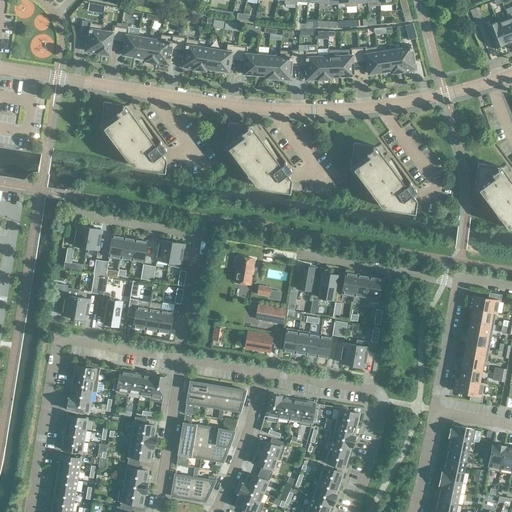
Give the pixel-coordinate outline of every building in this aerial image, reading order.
[(408,8),(402,10),(405,22),(412,20),(408,8)] [(481,20),(476,8),(470,11),(475,23),(481,20)] [(508,43),(511,41),(511,29),(507,15),(506,15),(507,19),(497,23),(505,44),(506,44),(505,42),(508,41),(508,43)] [(220,20),(218,31),(229,33),(230,31),(237,32),(238,23),(220,20)] [(98,53),(102,25),(91,23),(83,21),(81,35),(88,37),(86,51),(97,53),(98,53)] [(505,44),(497,23),(486,27),(489,34),(487,35),(489,41),(491,41),(494,48),(505,44)] [(406,26),(407,32),(409,40),(416,38),(413,24),(406,26)] [(102,25),(98,53),(109,55),(112,41),(118,42),(121,27),(113,26),(112,31),(102,29),(103,25),(102,25)] [(121,27),(118,42),(125,43),(123,55),(127,55),(127,57),(134,58),(134,57),(135,57),(138,35),(127,33),(128,29),(121,27)] [(138,35),(135,57),(139,57),(138,59),(145,60),(145,61),(146,61),(150,37),(138,35)] [(150,37),(146,61),(157,63),(161,35),(160,39),(150,37)] [(161,35),(157,63),(169,64),(171,50),(178,51),(180,37),(173,36),(173,37),(161,35)] [(194,69),(198,41),(187,39),(187,38),(180,37),(178,51),(184,52),(182,67),(193,68),(193,69),(194,69)] [(198,41),(194,69),(205,71),(209,47),(198,45),(199,41),(198,41)] [(238,61),(239,47),(228,45),(227,50),(220,49),(217,70),(217,72),(224,73),(224,71),(228,72),(230,60),(238,61)] [(400,47),(403,71),(404,71),(415,69),(412,46),(400,47)] [(217,70),(220,49),(209,47),(205,71),(206,70),(212,71),(213,69),(217,70)] [(239,47),(238,61),(245,62),(244,74),(248,74),(248,76),(255,76),(256,75),(257,53),(246,52),(246,48),(239,47)] [(381,72),(377,47),(366,48),(365,48),(358,48),(360,63),(367,62),(369,74),(373,73),(373,75),(381,74),(380,72),(381,72)] [(377,47),(381,72),(384,72),(385,73),(392,72),(392,73),(389,49),(378,51),(377,47)] [(389,49),(392,73),(403,71),(400,47),(389,49)] [(340,50),(341,76),(341,78),(349,77),(348,76),(353,76),(352,63),(360,63),(358,48),(340,50)] [(341,76),(340,50),(339,50),(340,54),(329,55),(330,79),(330,78),(337,78),(337,76),(341,76)] [(269,54),(267,78),(278,79),(280,51),(280,55),(269,54)] [(280,51),(278,79),(279,79),(290,79),(291,65),(299,65),(299,51),(292,51),(280,51)] [(299,51),(299,65),(306,65),(306,80),(318,79),(318,80),(317,51),(306,52),(306,51),(299,51)] [(317,51),(318,80),(330,79),(329,55),(318,55),(318,51),(317,51)] [(257,53),(256,75),(260,75),(260,77),(267,77),(267,78),(269,54),(257,53)] [(126,159),(131,165),(132,167),(165,172),(165,170),(167,160),(162,154),(167,150),(160,142),(156,145),(138,121),(127,106),(104,102),(99,128),(123,161),(126,159)] [(281,166),(252,126),(229,123),(224,149),(248,181),(251,179),(257,187),(290,193),(290,191),(292,180),(287,174),(292,171),(285,162),(281,166)] [(378,148),(377,147),(354,143),(349,169),(373,202),(376,200),(382,208),(415,213),(417,201),(412,195),(417,191),(410,183),(406,186),(378,148)] [(511,181),(501,168),(479,164),(474,190),(498,222),(501,220),(507,229),(511,229),(511,181)] [(86,248),(90,226),(89,226),(89,228),(77,226),(74,246),(86,248)] [(98,250),(102,230),(90,228),(90,226),(86,248),(98,250)] [(121,260),(124,238),(112,236),(108,258),(121,260)] [(132,260),(135,240),(124,238),(121,260),(121,258),(132,260)] [(144,262),(147,242),(135,240),(132,260),(144,262)] [(169,262),(172,241),(172,240),(172,242),(160,240),(156,260),(169,262)] [(180,268),(184,244),(172,242),(173,241),(172,241),(169,262),(168,266),(180,268)] [(71,263),(74,249),(67,247),(65,262),(71,263)] [(250,285),(255,259),(239,257),(239,259),(236,258),(235,267),(238,267),(235,282),(250,285)] [(100,275),(102,261),(96,260),(93,274),(94,274),(100,275)] [(107,269),(108,262),(102,261),(100,275),(100,276),(106,276),(107,269)] [(147,280),(149,266),(143,264),(141,279),(147,280)] [(297,289),(312,291),(316,268),(301,265),(297,289)] [(153,281),(156,267),(149,266),(147,280),(153,281)] [(117,278),(118,275),(119,271),(107,269),(106,276),(117,278)] [(184,286),(186,272),(180,271),(178,285),(184,286)] [(337,275),(323,273),(319,298),(332,300),(337,275)] [(353,302),(358,275),(346,273),(342,295),(353,297),(353,302)] [(100,275),(94,274),(92,289),(98,290),(100,276),(100,275)] [(370,277),(358,275),(353,302),(365,304),(370,277)] [(378,301),(382,279),(370,277),(365,304),(366,299),(378,301)] [(134,297),(136,281),(128,280),(127,296),(134,297)] [(269,296),(270,288),(259,286),(258,294),(269,296)] [(181,304),(183,289),(177,288),(174,303),(181,304)] [(123,314),(125,304),(121,304),(122,301),(109,299),(110,294),(100,292),(97,312),(106,313),(104,324),(118,326),(120,314),(123,314)] [(496,313),(498,301),(501,301),(502,295),(489,293),(488,299),(471,296),(469,308),(472,309),(473,309),(496,313)] [(66,295),(62,315),(74,317),(74,319),(78,297),(66,295)] [(78,297),(74,319),(75,319),(75,317),(87,319),(90,299),(78,297)] [(133,327),(146,329),(150,302),(149,306),(138,305),(138,300),(130,298),(127,316),(135,317),(133,327)] [(319,300),(312,299),(310,314),(316,315),(319,300)] [(157,331),(162,304),(150,302),(146,329),(157,331)] [(339,318),(341,304),(335,303),(333,317),(339,318)] [(170,333),(173,311),(162,309),(162,304),(157,331),(170,333)] [(258,305),(256,319),(283,323),(285,310),(258,305)] [(380,325),(383,310),(376,309),(374,324),(380,325)] [(494,325),(496,313),(473,309),(472,309),(470,320),(494,325)] [(491,337),(494,325),(470,320),(468,332),(491,337)] [(338,336),(341,322),(335,321),(332,335),(338,336)] [(345,337),(347,323),(341,322),(338,336),(345,337)] [(377,343),(380,328),(373,327),(371,342),(377,343)] [(295,352),(299,330),(286,328),(283,350),(295,352)] [(306,354),(309,332),(299,330),(295,352),(306,354)] [(269,351),(272,336),(248,332),(246,347),(269,351)] [(316,356),(320,336),(309,334),(310,332),(309,332),(306,354),(316,356)] [(489,348),(491,337),(468,332),(466,344),(489,348)] [(329,358),(332,338),(320,336),(316,356),(329,358)] [(365,367),(369,342),(357,340),(356,345),(352,366),(353,366),(353,365),(365,367)] [(352,366),(356,345),(344,343),(340,363),(352,365),(352,366)] [(487,360),(489,348),(466,344),(464,356),(483,359),(483,360),(487,360)] [(481,371),(483,360),(483,359),(464,356),(462,368),(481,371)] [(97,381),(99,368),(87,366),(87,368),(76,366),(74,378),(97,381)] [(479,383),(481,371),(462,368),(459,379),(479,383)] [(128,396),(132,373),(120,371),(116,394),(128,396)] [(140,395),(143,375),(132,373),(128,396),(129,393),(140,395)] [(150,400),(154,375),(154,377),(143,375),(140,395),(151,396),(150,400)] [(162,402),(166,377),(154,375),(150,400),(162,402)] [(72,388),(92,391),(97,392),(98,382),(97,381),(74,378),(72,388)] [(480,396),(483,383),(479,383),(459,379),(456,378),(453,391),(470,394),(469,401),(482,403),(483,396),(480,396)] [(204,406),(208,384),(190,381),(187,403),(204,406)] [(204,406),(222,409),(226,387),(208,384),(204,406)] [(222,409),(240,412),(243,401),(244,397),(246,390),(226,387),(222,409)] [(90,402),(92,391),(72,388),(70,398),(69,398),(69,399),(90,402)] [(278,417),(281,396),(270,395),(266,416),(278,417)] [(289,419),(292,400),(281,398),(281,396),(278,417),(289,419)] [(88,413),(90,402),(69,399),(67,410),(88,413)] [(299,425),(303,401),(292,400),(289,419),(299,421),(299,425)] [(311,427),(315,403),(303,401),(299,425),(311,427)] [(356,425),(359,414),(348,411),(349,409),(340,407),(337,421),(356,425)] [(85,431),(87,419),(67,416),(65,427),(85,431)] [(154,437),(155,426),(146,424),(147,419),(135,417),(132,434),(155,438),(155,437),(154,437)] [(355,436),(354,436),(356,425),(337,421),(332,419),(330,429),(331,430),(355,436)] [(234,431),(235,429),(238,421),(237,421),(226,420),(225,430),(234,431)] [(205,443),(207,427),(183,423),(181,439),(205,443)] [(449,436),(473,441),(475,430),(470,429),(470,428),(461,426),(460,427),(453,426),(452,429),(451,429),(449,436)] [(83,441),(85,431),(65,427),(64,438),(83,441)] [(229,447),(231,442),(234,431),(225,430),(207,427),(205,443),(229,447)] [(352,447),(355,436),(331,430),(328,440),(352,447)] [(153,449),(155,438),(132,434),(130,445),(153,449)] [(448,447),(467,451),(469,441),(473,442),(473,441),(449,436),(449,437),(450,437),(448,447)] [(82,453),(83,441),(64,438),(62,450),(82,453)] [(257,451),(280,460),(286,443),(271,438),(270,443),(261,440),(257,451)] [(202,459),(205,443),(181,439),(178,455),(185,456),(202,459)] [(351,447),(352,447),(328,440),(328,441),(332,442),(329,451),(348,457),(351,447)] [(223,462),(226,455),(228,451),(229,447),(205,443),(202,459),(223,462)] [(150,460),(152,449),(153,449),(130,445),(128,462),(140,464),(140,459),(150,460)] [(499,472),(504,446),(497,445),(497,446),(492,445),(488,470),(499,472)] [(504,446),(499,472),(500,472),(501,468),(511,470),(511,466),(511,447),(510,447),(509,448),(504,447),(505,446),(504,446)] [(467,451),(448,447),(446,458),(465,462),(467,451)] [(280,460),(257,451),(253,463),(262,466),(260,471),(271,476),(277,459),(280,460)] [(325,462),(344,468),(348,457),(329,451),(325,462)] [(79,470),(81,459),(61,455),(59,466),(79,470)] [(83,455),(81,459),(93,463),(95,459),(83,455)] [(184,459),(185,456),(178,455),(176,465),(177,465),(186,466),(188,459),(184,459)] [(465,462),(446,458),(444,468),(463,472),(465,462)] [(146,482),(148,471),(139,469),(140,464),(128,462),(125,479),(147,483),(148,482),(146,482)] [(77,480),(79,470),(59,466),(57,477),(77,480)] [(339,484),(343,473),(324,466),(320,477),(339,484)] [(463,472),(444,468),(443,473),(442,472),(440,479),(461,483),(463,472)] [(264,493),(271,476),(260,471),(257,477),(249,473),(244,484),(243,483),(243,484),(264,493)] [(189,499),(192,477),(175,474),(171,496),(189,499)] [(210,492),(215,481),(217,477),(216,477),(209,476),(208,480),(192,477),(189,499),(205,502),(208,496),(210,492)] [(75,491),(77,480),(57,477),(56,488),(75,491)] [(336,494),(339,484),(320,477),(317,487),(337,495),(337,494),(336,494)] [(146,494),(147,483),(125,479),(123,489),(120,489),(146,494)] [(461,483),(440,479),(439,485),(440,485),(439,490),(459,494),(461,483)] [(259,502),(264,493),(243,484),(238,493),(264,505),(264,504),(259,502)] [(333,505),(337,495),(317,487),(313,497),(333,505)] [(74,502),(75,491),(56,488),(54,498),(74,502)] [(142,505),(144,494),(146,494),(120,489),(118,501),(121,502),(120,507),(117,506),(132,509),(133,504),(142,505)] [(459,494),(439,490),(437,500),(456,504),(459,494)] [(260,511),(264,505),(238,493),(238,494),(239,494),(235,505),(243,509),(242,511),(260,511)] [(321,511),(328,511),(331,505),(333,505),(313,497),(309,507),(321,511)] [(69,511),(71,511),(74,502),(54,498),(52,509),(69,511)] [(454,511),(456,504),(437,500),(435,511),(441,511),(454,511)]
